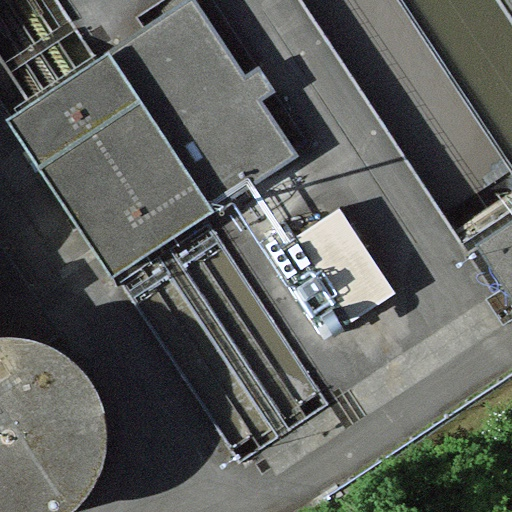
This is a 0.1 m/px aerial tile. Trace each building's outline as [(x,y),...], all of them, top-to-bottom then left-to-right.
[(51,0),(0,0),(0,54),(6,63),(67,24),(51,0)] [(108,62),(210,218),(298,158),(260,104),(273,95),(258,75),(247,79),(194,2),(108,62)] [(210,218),(108,62),(7,131),(114,285),(122,280),(158,254),(167,248),(204,222),(210,218)] [(285,226),(266,238),(331,344),(399,302),(343,211),(294,241),(285,226)] [(511,232),(475,258),(511,312),(511,232)] [(0,246),(0,344),(28,345),(32,345),(46,350),(61,340),(0,246)] [(0,511),(80,511),(95,497),(109,468),(112,436),(105,404),(88,376),(63,356),(46,350),(32,345),(28,345),(0,344),(0,511)]
